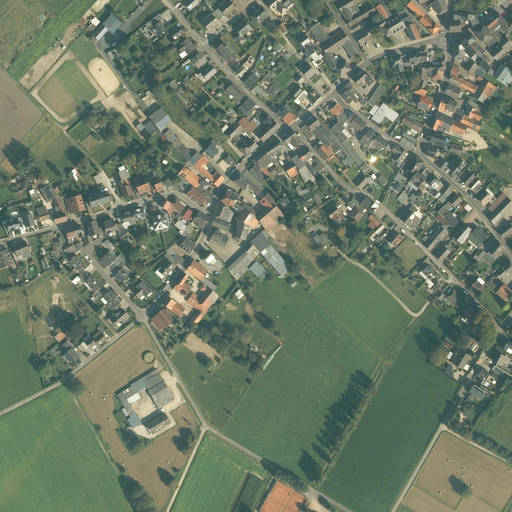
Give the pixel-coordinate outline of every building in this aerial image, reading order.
[(194,0),(189,0),(184,5),(189,11),(198,3),(194,0)] [(282,11),(284,13),(287,10),(282,3),(281,2),(281,0),(280,0),(277,0),(278,0),(277,0),(271,0),(271,1),(270,0),(269,0),(266,3),(272,11),(277,7),(280,11),(282,11)] [(282,3),(287,10),(293,5),(290,0),(285,0),(282,3)] [(346,21),(350,27),(376,12),(372,6),(360,13),(355,4),(362,0),(348,0),(338,6),(341,13),(342,12),(347,21),(346,21)] [(428,0),(421,5),(428,13),(431,11),(430,9),(434,5),(433,3),(431,0),(428,0)] [(434,5),(439,15),(448,11),(446,5),(444,0),(439,0),(437,1),(433,3),(434,5)] [(225,16),(226,16),(235,8),(231,4),(229,1),(220,9),(225,16)] [(390,13),(384,2),(378,6),(376,8),(384,20),(392,15),(390,13)] [(420,21),(429,29),(436,24),(429,19),(411,2),(407,6),(421,19),(420,21)] [(254,19),(258,24),(259,24),(261,21),(262,22),(265,19),(265,18),(268,15),(261,7),(258,10),(258,11),(255,13),(254,13),(251,15),(254,19)] [(220,20),(225,16),(220,9),(219,8),(213,13),(218,18),(220,20)] [(392,15),(384,20),(387,25),(382,28),(386,36),(388,35),(389,36),(392,34),(393,35),(406,28),(402,21),(397,12),(392,15)] [(452,12),(450,22),(460,22),(460,19),(458,18),(459,13),(452,12)] [(201,21),(203,24),(211,16),(210,15),(209,14),(201,21)] [(511,20),(509,25),(499,14),(494,19),(498,23),(508,34),(511,28),(511,20)] [(149,22),(153,27),(160,22),(159,21),(162,19),(159,15),(149,22)] [(469,21),(471,21),(473,27),(479,24),(474,16),(470,15),(469,21)] [(108,29),(112,33),(121,24),(111,16),(103,25),(108,29)] [(203,24),(209,31),(218,23),(215,20),(212,16),(211,16),(203,24)] [(95,17),(90,22),(92,23),(89,27),(92,31),(100,22),(95,17)] [(402,21),(406,28),(414,24),(409,17),(407,18),(402,21)] [(250,23),(254,28),(258,24),(254,19),(250,23)] [(378,30),(382,28),(387,25),(384,20),(375,26),(378,30)] [(238,34),(241,37),(242,37),(251,29),(250,29),(251,28),(249,26),(248,26),(244,21),(238,27),(237,26),(234,29),(238,34)] [(484,27),(498,43),(502,40),(493,30),(492,27),(495,26),(491,21),(484,27)] [(160,36),(163,33),(167,31),(164,27),(163,27),(160,22),(153,27),(157,32),(157,33),(158,32),(160,35),(160,36)] [(461,22),(460,22),(450,22),(450,32),(450,33),(461,33),(461,22)] [(318,42),(328,36),(319,23),(310,29),(318,42)] [(278,27),(283,33),(286,30),(282,24),(278,27)] [(421,39),(414,24),(406,28),(412,41),(421,39)] [(429,30),(433,35),(440,29),(436,24),(429,29),(429,30)] [(93,36),(98,40),(108,29),(103,25),(93,36)] [(375,26),(366,31),(369,36),(378,30),(375,26)] [(169,34),(174,40),(184,33),(179,27),(169,34)] [(475,33),(483,43),(485,42),(485,36),(489,33),(483,27),(475,33)] [(339,37),(345,33),(343,30),(330,38),(331,40),(332,39),(338,35),(339,37)] [(356,37),(361,46),(371,39),(369,36),(366,31),(356,37)] [(338,35),(332,39),(337,48),(342,44),(349,40),(345,33),(339,37),(338,35)] [(485,42),(488,46),(495,41),(489,33),(485,36),(485,42)] [(233,38),(239,45),(244,41),(242,37),(241,37),(238,34),(233,38)] [(306,51),(310,56),(315,53),(309,45),(312,43),(305,34),(298,40),(306,51)] [(466,43),(468,46),(474,43),(476,41),(472,34),(464,39),(466,43)] [(318,42),(321,46),(331,40),(330,38),(328,35),(328,36),(318,42)] [(511,44),(506,37),(502,40),(498,43),(498,44),(501,47),(506,52),(507,51),(511,47),(511,44)] [(332,39),(331,40),(321,46),(326,54),(324,56),(333,70),(335,69),(335,68),(339,66),(330,52),(337,48),(332,39)] [(184,51),(187,54),(194,49),(188,40),(177,47),(177,48),(178,48),(181,53),(184,51)] [(359,54),(349,40),(342,44),(352,58),(359,54)] [(466,48),(464,45),(461,41),(456,42),(456,41),(454,42),(453,43),(453,45),(454,45),(454,51),(464,50),(464,52),(465,52),(470,57),(473,54),(466,48)] [(323,56),(324,56),(326,54),(321,46),(318,42),(315,44),(323,56)] [(216,49),(228,62),(235,56),(224,43),(216,49)] [(274,48),(287,60),(292,55),(278,43),(274,48)] [(475,52),(480,58),(483,55),(484,53),(474,43),(468,46),(475,52)] [(168,50),(171,54),(178,48),(177,48),(177,47),(175,45),(168,50)] [(497,61),(506,52),(501,47),(492,55),(497,61)] [(454,58),(459,58),(464,58),(465,58),(465,57),(464,52),(464,50),(454,51),(454,58)] [(419,53),(419,62),(427,62),(427,53),(427,51),(424,51),(424,53),(419,52),(419,53)] [(415,64),(420,63),(419,62),(419,53),(410,54),(410,58),(411,64),(412,64),(413,65),(415,65),(415,64)] [(192,60),(198,67),(201,65),(206,61),(199,54),(192,60)] [(491,62),(483,55),(480,58),(483,60),(488,65),(491,62)] [(392,59),(395,72),(401,71),(399,65),(402,65),(403,65),(402,63),(402,60),(401,57),(392,59)] [(190,58),(181,65),(182,68),(192,60),(190,58)] [(235,63),(239,68),(246,62),(242,58),(235,63)] [(488,65),(483,60),(480,65),(488,72),(491,69),(489,66),(488,65)] [(335,69),(341,77),(351,70),(351,69),(346,61),(339,66),(335,68),(335,69)] [(470,61),(468,64),(465,69),(465,71),(473,76),(474,74),(477,69),(478,67),(470,61)] [(250,67),(246,62),(239,68),(235,72),(240,77),(250,67)] [(303,71),(308,78),(315,72),(308,64),(305,66),(307,68),(303,71)] [(151,70),(154,68),(152,65),(141,70),(145,78),(153,74),(151,70)] [(419,71),(419,75),(425,77),(426,71),(430,72),(430,71),(429,71),(430,67),(427,66),(420,65),(419,65),(419,71)] [(501,65),(496,72),(493,77),(501,83),(510,70),(507,68),(501,65)] [(202,74),(207,80),(216,72),(210,66),(206,70),(202,74)] [(448,80),(460,87),(464,81),(457,77),(459,71),(460,72),(461,71),(453,66),(451,73),(448,80)] [(197,74),(199,76),(202,74),(206,70),(204,68),(197,74)] [(477,69),(474,74),(479,77),(482,79),(485,74),(477,69)] [(487,73),(493,77),(496,72),(491,69),(488,72),(487,73)] [(511,81),(511,71),(510,70),(501,83),(508,87),(511,81)] [(245,78),(247,80),(253,74),(253,75),(254,74),(251,71),(245,78)] [(353,80),(360,87),(365,83),(369,87),(374,82),(370,78),(369,79),(362,71),(353,80)] [(442,80),(443,72),(432,71),(432,79),(442,80)] [(207,80),(202,74),(199,76),(199,77),(204,83),(207,80)] [(247,85),(249,88),(258,80),(253,75),(253,74),(247,80),(244,82),(247,85)] [(295,80),(300,85),(305,80),(300,75),(295,80)] [(425,79),(425,77),(419,75),(418,80),(414,91),(426,96),(428,89),(424,88),(427,80),(425,79)] [(219,87),(225,92),(233,84),(226,79),(219,87)] [(477,88),(476,90),(486,96),(492,100),(498,89),(485,80),(481,87),(479,86),(477,88)] [(168,85),(173,91),(178,87),(172,81),(168,85)] [(477,88),(464,81),(460,87),(474,94),(476,90),(477,88)] [(342,96),(346,101),(354,95),(352,92),(355,89),(349,83),(345,87),(348,91),(342,96)] [(236,87),(233,84),(225,92),(229,96),(236,87)] [(258,84),(253,89),(259,94),(263,89),(258,84)] [(266,92),(285,107),(287,105),(291,99),(273,84),(266,92)] [(373,108),(375,105),(380,97),(386,89),(380,85),(368,103),(373,108)] [(444,93),(457,100),(461,91),(449,85),(444,93)] [(231,99),(238,106),(240,103),(238,102),(245,95),(236,87),(229,96),(230,96),(231,95),(233,97),(231,99)] [(298,104),(300,102),(305,96),(307,94),(301,89),(292,99),(293,99),(298,104)] [(305,96),(307,99),(314,92),(311,90),(307,94),(305,96)] [(482,103),(486,96),(476,90),(474,94),(472,97),(482,103)] [(175,94),(183,104),(186,102),(177,91),(175,94)] [(307,99),(314,105),(322,97),(315,91),(314,92),(307,99)] [(359,101),(354,95),(346,101),(349,105),(354,100),(356,103),(359,101)] [(445,113),(446,110),(450,100),(443,98),(438,110),(445,113)] [(247,112),(247,113),(251,108),(254,105),(248,99),(241,107),(247,112)] [(418,106),(428,111),(432,103),(427,101),(421,99),(418,106)] [(458,104),(450,100),(446,110),(454,113),(456,109),(457,105),(458,104)] [(470,108),(477,111),(480,107),(473,103),(473,104),(470,108)] [(268,107),(276,114),(279,110),(272,104),(268,107)] [(330,111),(336,118),(341,113),(344,111),(337,104),(330,111)] [(280,117),(283,120),(291,112),(292,111),(287,105),(285,107),(284,107),(287,109),(284,112),(281,108),(279,111),(279,110),(276,114),(279,117),(280,117)] [(369,113),(374,116),(380,109),(375,105),(373,108),(369,113)] [(374,120),(378,123),(379,120),(381,122),(383,119),(383,118),(385,115),(389,117),(388,118),(393,122),(399,115),(387,106),(385,108),(382,106),(380,109),(374,116),(375,117),(374,120)] [(244,115),(245,114),(247,112),(241,107),(238,110),(244,115)] [(162,108),(150,117),(148,114),(147,115),(149,118),(151,120),(158,130),(160,132),(164,128),(165,128),(164,126),(171,121),(162,108)] [(245,114),(248,117),(250,114),(254,110),(251,108),(247,113),(247,112),(245,114)] [(479,122),(483,114),(477,111),(470,108),(469,111),(467,113),(465,116),(475,121),(476,120),(479,122)] [(283,120),(289,125),(297,118),(291,112),(283,120)] [(345,127),(348,124),(346,123),(348,120),(341,113),(336,118),(345,127)] [(229,122),(232,125),(235,122),(228,114),(222,120),(226,124),(229,122)] [(246,119),(250,123),(254,118),(250,114),(248,117),(246,119)] [(266,114),(259,120),(261,121),(260,122),(261,124),(261,123),(268,116),(266,114)] [(353,114),(348,120),(346,123),(348,124),(350,125),(357,117),(353,114)] [(402,123),(412,128),(415,121),(409,118),(409,116),(406,114),(402,123)] [(431,128),(436,130),(438,127),(439,124),(442,126),(441,127),(446,129),(449,119),(437,114),(433,121),(432,124),(431,128)] [(464,124),(471,128),(475,121),(465,116),(465,115),(464,115),(463,118),(466,120),(464,124)] [(261,123),(266,128),(266,129),(273,121),(274,121),(268,116),(261,123)] [(238,123),(244,128),(248,124),(250,123),(246,119),(244,117),(238,123)] [(307,125),(312,131),(320,126),(321,125),(315,117),(306,124),(307,125)] [(351,126),(359,133),(360,133),(366,124),(357,117),(350,125),(348,127),(349,128),(351,126)] [(258,122),(254,118),(250,123),(248,124),(244,128),(250,134),(260,124),(258,122)] [(449,133),(450,130),(454,122),(449,119),(446,129),(445,131),(449,133)] [(158,130),(151,120),(143,127),(144,128),(146,130),(142,133),(147,139),(158,130)] [(476,120),(475,121),(471,128),(472,129),(476,130),(479,131),(481,126),(482,125),(478,123),(479,122),(476,120)] [(266,128),(265,129),(271,135),(279,127),(273,121),(266,129),(266,128)] [(415,121),(412,128),(418,131),(420,133),(424,126),(415,121)] [(237,134),(240,132),(243,129),(235,122),(232,125),(230,127),(236,134),(237,134)] [(450,130),(464,136),(467,127),(456,122),(454,122),(450,130)] [(144,128),(143,127),(140,123),(136,127),(140,132),(144,128)] [(331,130),(337,136),(340,133),(344,129),(338,123),(331,130)] [(302,128),(310,139),(315,135),(312,131),(307,125),(302,128)] [(322,128),(320,126),(312,131),(315,135),(321,141),(324,145),(327,148),(329,146),(330,147),(332,150),(335,154),(340,150),(330,137),(330,136),(323,127),(322,128)] [(233,137),(236,134),(230,127),(224,133),(230,139),(233,137)] [(263,142),(271,135),(265,129),(257,136),(263,142)] [(340,133),(347,139),(352,136),(344,129),(340,133)] [(172,147),(173,148),(180,143),(169,130),(163,135),(172,147)] [(290,143),(294,148),(302,142),(297,136),(294,131),(293,131),(283,139),(287,145),(290,143)] [(370,146),(372,144),(377,137),(370,131),(361,142),(365,145),(366,144),(370,146)] [(347,139),(340,133),(337,136),(337,137),(342,143),(346,140),(347,139)] [(233,137),(237,145),(241,142),(240,139),(237,134),(236,134),(233,137)] [(399,143),(410,150),(414,144),(416,140),(405,134),(399,143)] [(445,147),(446,143),(444,142),(446,138),(436,135),(434,139),(432,138),(431,143),(445,147)] [(379,136),(377,137),(372,144),(379,150),(386,142),(379,136)] [(243,144),(244,145),(251,153),(257,147),(251,140),(247,143),(245,141),(243,144)] [(347,150),(347,151),(352,148),(346,140),(342,143),(342,144),(343,146),(347,150)] [(281,142),(271,148),(276,155),(280,152),(285,149),(281,142)] [(180,143),(173,148),(179,152),(184,147),(180,143)] [(211,145),(208,147),(206,150),(205,151),(212,157),(218,151),(214,148),(211,145)] [(246,157),(251,153),(244,145),(239,149),(246,157)] [(317,151),(325,161),(328,158),(332,154),(328,149),(330,147),(329,146),(327,148),(324,145),(320,148),(317,151)] [(450,152),(458,154),(460,147),(452,145),(450,152)] [(179,152),(194,166),(202,157),(197,152),(194,156),(189,151),(184,146),(184,147),(179,152)] [(400,148),(396,146),(394,149),(393,151),(396,153),(393,158),(397,161),(400,163),(402,164),(406,157),(409,154),(400,148)] [(426,155),(434,159),(435,156),(437,152),(438,149),(427,146),(426,155)] [(271,159),(276,155),(271,148),(266,152),(271,159)] [(308,148),(301,153),(303,155),(304,155),(308,160),(314,156),(308,148)] [(358,156),(352,148),(347,151),(354,160),(358,156)] [(270,159),(271,159),(266,152),(260,157),(267,166),(268,165),(272,162),(270,159)] [(297,155),(303,163),(305,162),(308,160),(304,155),(303,155),(301,153),(297,155)] [(224,160),(229,165),(234,160),(229,155),(224,160)] [(300,173),(305,183),(314,177),(311,174),(307,167),(303,163),(297,155),(291,160),(293,163),(295,165),(298,170),(300,172),(300,173)] [(199,171),(209,180),(212,177),(202,168),(209,162),(203,156),(202,157),(194,166),(199,171)] [(298,170),(295,165),(293,163),(291,160),(289,157),(289,156),(287,157),(288,160),(291,164),(284,168),(291,179),(295,176),(300,173),(300,172),(298,170)] [(364,165),(358,156),(354,160),(360,168),(364,165)] [(260,157),(258,159),(265,168),(267,166),(260,157)] [(272,160),(277,168),(280,166),(281,165),(279,163),(280,163),(276,157),(272,160)] [(416,157),(412,163),(420,169),(424,163),(416,157)] [(255,166),(260,172),(265,168),(258,159),(252,163),(255,166)] [(436,166),(443,171),(448,164),(449,164),(444,160),(441,164),(439,162),(436,166)] [(460,160),(457,164),(462,168),(465,165),(460,160)] [(325,168),(320,163),(318,165),(315,167),(320,172),(325,168)] [(409,171),(415,175),(417,172),(420,169),(412,163),(406,170),(409,172),(409,171)] [(360,168),(363,173),(366,171),(369,169),(366,164),(364,165),(360,168)] [(460,171),(462,168),(457,164),(451,170),(455,175),(456,175),(460,171)] [(307,167),(311,174),(315,171),(310,165),(307,167)] [(249,171),(258,181),(264,176),(260,172),(255,166),(249,171)] [(189,183),(196,188),(201,181),(191,173),(190,173),(183,168),(178,174),(180,176),(185,180),(185,179),(189,183)] [(270,180),(270,181),(273,179),(265,168),(260,172),(264,176),(270,180)] [(119,172),(123,180),(129,178),(125,169),(124,170),(119,172)] [(426,169),(421,175),(426,180),(432,173),(426,169)] [(464,171),(462,173),(458,178),(462,181),(468,175),(464,171)] [(212,183),(217,188),(224,179),(217,172),(212,177),(209,180),(212,183)] [(415,175),(410,181),(414,184),(421,175),(417,172),(415,175)] [(233,182),(240,188),(246,179),(240,173),(233,182)] [(395,179),(401,184),(405,179),(398,173),(395,179)] [(382,174),(377,178),(383,185),(388,181),(382,174)] [(434,188),(435,189),(438,186),(437,185),(440,182),(432,174),(425,181),(432,187),(433,188),(434,188)] [(464,184),(468,187),(476,178),(473,175),(472,176),(469,174),(468,175),(462,181),(462,182),(463,180),(465,183),(464,184)] [(93,177),(97,185),(97,184),(102,182),(98,175),(93,177)] [(358,181),(364,186),(370,180),(364,175),(358,181)] [(419,188),(426,180),(421,175),(414,184),(419,188)] [(185,180),(180,176),(176,183),(180,186),(185,180)] [(144,178),(139,180),(134,182),(136,186),(139,192),(139,194),(144,192),(149,190),(150,190),(146,183),(144,178)] [(156,190),(157,192),(163,190),(163,189),(161,186),(159,183),(156,178),(152,180),(153,183),(156,190)] [(479,181),(476,178),(468,187),(474,192),(479,186),(481,184),(478,182),(479,181)] [(163,182),(167,189),(172,185),(168,179),(163,182)] [(179,188),(184,191),(189,183),(185,179),(185,180),(180,186),(179,188)] [(251,183),(246,179),(240,188),(244,191),(248,187),(251,183)] [(100,194),(106,192),(108,192),(103,181),(102,182),(97,184),(100,194)] [(118,182),(124,197),(132,194),(129,186),(124,187),(122,181),(118,182)] [(196,188),(210,200),(213,196),(206,190),(210,185),(204,181),(203,183),(201,181),(196,188)] [(355,185),(360,190),(364,186),(358,181),(355,185)] [(402,187),(397,182),(393,188),(398,192),(402,187)] [(444,193),(448,197),(452,193),(451,192),(455,189),(447,182),(444,186),(448,189),(444,193)] [(249,189),(257,196),(261,191),(251,183),(248,187),(250,189),(249,189)] [(62,205),(57,196),(54,191),(52,186),(42,192),(47,201),(53,198),(58,206),(62,205)] [(299,186),(295,188),(300,197),(310,191),(308,188),(302,191),(299,186)] [(474,192),(477,195),(483,189),(479,186),(474,192)] [(186,195),(194,202),(202,194),(199,191),(198,192),(192,187),(186,195)] [(428,192),(434,197),(435,197),(439,192),(435,189),(434,188),(433,188),(432,187),(428,192)] [(488,188),(485,191),(492,198),(493,196),(495,195),(488,188)] [(35,189),(29,191),(32,200),(37,195),(35,189)] [(482,203),(485,205),(488,202),(492,198),(485,191),(478,199),(482,203)] [(89,202),(91,208),(110,202),(108,197),(106,192),(100,194),(88,198),(89,202)] [(220,201),(227,205),(233,196),(226,192),(220,201)] [(397,199),(402,203),(407,196),(403,192),(397,199)] [(488,209),(493,214),(497,210),(508,198),(503,193),(497,200),(492,205),(488,209)] [(207,198),(202,194),(194,202),(195,203),(199,207),(203,202),(207,198)] [(266,195),(272,202),(274,200),(267,194),(266,195)] [(260,202),(266,209),(269,212),(275,206),(272,203),(272,202),(266,195),(260,201),(260,202)] [(313,198),(319,208),(323,205),(318,195),(313,198)] [(451,204),(455,208),(462,201),(457,195),(449,202),(451,204)] [(74,211),(74,213),(75,212),(78,211),(78,212),(84,210),(80,196),(74,198),(75,202),(71,203),(74,211)] [(227,205),(232,208),(234,203),(236,200),(238,198),(233,196),(227,205)] [(492,205),(497,200),(493,196),(492,198),(488,202),(492,205)] [(174,203),(177,206),(181,201),(178,199),(175,198),(173,199),(172,198),(171,199),(174,203)] [(363,212),(365,209),(372,202),(367,198),(361,205),(358,208),(363,212)] [(410,202),(412,205),(414,203),(418,208),(421,205),(414,198),(410,202)] [(511,201),(508,198),(497,210),(502,217),(511,206),(511,201)] [(159,206),(167,211),(170,204),(162,199),(159,206)] [(358,208),(361,205),(354,199),(348,205),(354,210),(356,208),(357,209),(358,208)] [(172,206),(179,213),(187,204),(185,202),(184,203),(181,201),(177,206),(174,203),(172,204),(172,206)] [(372,201),(372,202),(365,209),(371,214),(372,213),(378,206),(372,201)] [(213,217),(226,222),(230,211),(228,209),(218,204),(213,217)] [(240,208),(244,210),(255,217),(255,218),(258,216),(252,211),(253,210),(243,204),(241,207),(241,206),(240,208)] [(58,206),(60,214),(64,213),(64,215),(64,214),(67,214),(62,205),(58,206)] [(285,217),(275,206),(269,212),(266,209),(258,216),(255,218),(265,230),(267,232),(285,217)] [(409,211),(413,214),(415,212),(416,213),(418,211),(413,206),(409,211)] [(37,209),(38,215),(47,212),(45,207),(37,209)] [(332,219),(336,224),(343,218),(340,214),(335,207),(327,213),(332,220),(332,219)] [(350,216),(358,222),(362,217),(361,216),(363,214),(357,209),(356,208),(354,210),(350,216)] [(438,213),(443,218),(448,213),(446,211),(443,208),(438,213)] [(141,219),(145,219),(142,209),(132,211),(134,220),(140,218),(141,219)] [(373,214),(372,213),(371,214),(365,209),(363,212),(368,218),(373,214)] [(249,226),(255,217),(244,210),(241,215),(237,220),(248,226),(249,226)] [(497,222),(502,217),(497,210),(493,214),(489,218),(494,225),(497,222)] [(130,221),(131,226),(133,225),(136,224),(134,220),(132,211),(124,213),(125,214),(120,215),(121,220),(122,219),(123,223),(130,221)] [(401,219),(410,226),(414,221),(417,218),(413,214),(409,211),(401,219)] [(49,218),(47,212),(38,215),(40,221),(49,218)] [(193,221),(204,228),(207,218),(199,212),(193,221)] [(66,221),(64,214),(64,215),(64,213),(60,214),(53,216),(55,224),(66,221)] [(443,218),(446,221),(451,215),(451,214),(449,213),(448,213),(443,218)] [(368,218),(377,227),(381,223),(377,218),(373,214),(368,218)] [(25,224),(26,228),(34,225),(32,215),(23,217),(25,224)] [(164,215),(158,216),(161,229),(167,227),(164,215)] [(459,222),(451,215),(446,221),(453,228),(459,222)] [(155,230),(161,229),(158,216),(152,218),(155,230)] [(388,217),(384,221),(388,225),(392,221),(388,217)] [(9,231),(9,232),(19,229),(18,222),(17,220),(13,221),(13,219),(11,218),(8,219),(7,221),(8,222),(6,222),(7,224),(9,231)] [(112,234),(111,232),(117,230),(117,229),(116,226),(116,225),(114,225),(112,219),(102,223),(106,233),(107,235),(109,236),(111,236),(112,234)] [(117,220),(120,224),(118,226),(116,226),(117,229),(117,230),(120,240),(128,233),(125,230),(121,225),(124,224),(123,223),(122,219),(121,220),(117,220)] [(226,231),(229,224),(214,219),(212,225),(219,229),(226,231)] [(245,241),(248,226),(237,220),(236,220),(236,222),(235,227),(237,227),(234,237),(245,241)] [(87,224),(90,235),(94,234),(94,235),(98,234),(99,234),(98,229),(95,222),(92,224),(91,223),(87,224)] [(174,225),(183,233),(186,228),(177,222),(174,225)] [(189,223),(186,228),(183,233),(182,235),(186,238),(194,226),(189,223)] [(376,245),(382,240),(377,234),(385,227),(382,224),(368,236),(376,245)] [(499,233),(503,239),(511,232),(511,226),(511,224),(499,233)] [(468,236),(469,238),(470,236),(475,230),(473,228),(471,230),(470,229),(465,225),(454,237),(461,244),(468,236)] [(74,236),(78,235),(82,234),(80,229),(79,226),(72,228),(74,236)] [(439,230),(436,233),(441,238),(447,232),(446,231),(442,227),(439,230)] [(75,237),(74,236),(72,228),(65,229),(68,239),(71,238),(75,237)] [(475,230),(470,236),(474,240),(475,239),(480,244),(481,243),(487,237),(487,236),(486,237),(481,232),(477,228),(475,230)] [(210,240),(217,244),(222,234),(217,232),(215,230),(210,240)] [(289,268),(266,240),(270,236),(267,232),(265,230),(254,239),(250,243),(255,247),(259,252),(280,276),(289,268)] [(389,242),(395,247),(403,238),(396,232),(391,238),(388,241),(389,241),(389,242)] [(438,242),(441,238),(436,233),(433,237),(438,242)] [(217,244),(223,248),(228,238),(223,235),(222,234),(217,244)] [(313,238),(320,248),(324,245),(323,244),(328,240),(324,234),(320,236),(321,237),(319,238),(317,235),(313,238)] [(382,242),(385,244),(389,241),(388,241),(391,238),(389,235),(382,242)] [(468,236),(461,244),(462,245),(468,238),(468,239),(469,238),(468,236)] [(478,247),(480,244),(475,239),(474,240),(470,236),(469,238),(468,239),(478,247)] [(432,248),(438,242),(433,237),(430,240),(427,244),(425,246),(431,253),(434,250),(432,248)] [(180,247),(190,254),(195,244),(186,238),(180,247)] [(498,241),(489,252),(496,259),(504,249),(498,241)] [(15,252),(17,257),(17,256),(29,251),(29,250),(25,242),(13,247),(15,252)] [(245,252),(248,254),(255,247),(250,243),(244,250),(245,252)] [(77,250),(74,245),(70,247),(67,249),(71,254),(77,250)] [(259,252),(255,247),(248,254),(254,259),(259,252)] [(441,252),(446,257),(450,252),(445,247),(441,252)] [(166,252),(167,253),(164,255),(169,261),(172,258),(176,254),(169,248),(166,251),(166,252)] [(0,269),(5,268),(5,269),(8,267),(8,266),(12,264),(11,261),(12,261),(9,253),(8,253),(6,250),(2,252),(1,251),(0,251),(0,269)] [(29,251),(17,256),(19,260),(31,255),(29,251)] [(200,257),(208,264),(213,258),(214,258),(212,256),(212,257),(210,254),(206,251),(200,257)] [(484,251),(478,257),(480,259),(482,260),(483,259),(487,254),(484,251)] [(101,259),(108,267),(112,262),(115,260),(108,252),(101,259)] [(236,281),(249,269),(261,281),(268,274),(254,260),(254,259),(248,254),(245,252),(227,269),(236,281)] [(441,252),(438,255),(436,258),(441,263),(446,257),(441,252)] [(496,259),(489,252),(487,254),(483,259),(491,265),(496,259)] [(112,262),(116,266),(121,262),(125,259),(121,254),(115,260),(112,262)] [(172,258),(180,266),(184,261),(180,257),(176,254),(172,258)] [(213,258),(216,261),(213,264),(218,269),(223,264),(218,260),(219,259),(216,256),(214,254),(212,256),(214,258),(213,258)] [(75,269),(76,268),(82,262),(76,256),(72,259),(69,261),(75,269)] [(39,261),(43,270),(48,268),(45,259),(39,261)] [(186,270),(192,275),(196,270),(197,271),(200,267),(201,266),(193,260),(186,270)] [(159,272),(164,278),(168,274),(170,271),(174,267),(169,261),(159,272)] [(87,268),(82,262),(76,268),(81,273),(87,268)] [(511,263),(511,262),(503,268),(509,275),(511,272),(511,263)] [(423,272),(428,278),(435,272),(429,266),(423,272)] [(192,275),(201,281),(203,277),(207,272),(200,267),(197,271),(196,270),(192,275)] [(504,279),(509,275),(503,268),(498,273),(504,279)] [(115,275),(122,282),(124,280),(125,281),(129,278),(121,269),(115,275)] [(162,280),(164,278),(159,272),(157,271),(155,273),(162,280)] [(423,272),(421,271),(419,273),(426,281),(428,278),(423,272)] [(441,278),(435,272),(428,278),(434,284),(441,278)] [(173,289),(185,297),(191,288),(183,283),(188,276),(184,273),(173,289)] [(85,282),(90,287),(96,281),(92,276),(85,282)] [(203,284),(214,291),(217,287),(203,277),(201,281),(203,284)] [(482,286),(485,282),(480,277),(476,281),(482,286)] [(430,289),(434,284),(428,278),(426,281),(425,282),(429,285),(428,287),(430,289)] [(101,287),(96,281),(90,287),(95,292),(101,287)] [(470,288),(475,293),(479,289),(482,286),(476,281),(470,288)] [(485,282),(482,286),(479,289),(482,291),(487,286),(488,285),(485,282)] [(496,294),(497,293),(496,293),(499,290),(490,282),(488,285),(487,286),(496,294)] [(138,286),(139,287),(133,292),(139,298),(144,294),(145,294),(149,291),(142,283),(138,286)] [(433,291),(434,292),(441,285),(439,283),(432,290),(433,291)] [(506,302),(511,294),(511,292),(504,285),(499,290),(496,293),(497,293),(506,302)] [(191,305),(198,311),(204,315),(219,296),(209,289),(207,292),(205,294),(198,302),(195,300),(191,305)] [(239,290),(234,294),(239,299),(244,295),(239,290)] [(452,303),(456,308),(464,300),(454,290),(451,294),(447,298),(452,303)] [(103,297),(108,302),(114,297),(109,292),(103,297)] [(186,302),(191,305),(195,300),(197,297),(193,293),(186,302)] [(438,299),(442,302),(444,301),(447,298),(443,294),(438,299)] [(161,304),(170,311),(176,303),(167,296),(161,304)] [(114,297),(108,302),(107,303),(113,309),(120,304),(115,299),(116,299),(114,297)] [(179,306),(176,303),(170,311),(174,313),(179,306)] [(114,313),(114,312),(119,309),(122,306),(120,304),(113,309),(112,310),(114,313)] [(174,313),(179,317),(185,310),(179,306),(174,313)] [(467,321),(469,323),(477,313),(472,310),(471,311),(470,309),(466,314),(464,317),(467,320),(467,321)] [(163,310),(157,315),(166,326),(172,321),(163,310)] [(193,328),(204,315),(198,311),(189,324),(193,328)] [(111,320),(118,327),(129,317),(124,312),(121,314),(119,312),(116,315),(111,320)] [(163,328),(166,326),(157,315),(152,320),(153,321),(156,326),(159,329),(162,326),(163,328)] [(54,337),(58,342),(73,329),(69,324),(54,337)] [(99,331),(91,338),(98,347),(106,339),(102,333),(101,333),(99,331)] [(93,351),(98,347),(91,338),(86,342),(85,343),(89,346),(93,351)] [(61,346),(67,353),(72,348),(74,346),(68,340),(61,346)] [(77,354),(72,348),(67,353),(65,354),(69,359),(68,360),(72,364),(78,358),(76,356),(77,354)] [(470,356),(462,352),(457,348),(454,354),(451,358),(449,361),(454,365),(462,369),(463,368),(466,364),(465,364),(470,356)] [(155,358),(153,354),(151,353),(148,353),(144,355),(143,359),(145,362),(147,364),(151,364),(154,362),(155,358)] [(496,363),(502,366),(501,365),(505,358),(506,358),(498,353),(495,358),(494,361),(496,363)] [(496,363),(495,366),(499,369),(505,373),(507,374),(509,370),(502,366),(496,363)] [(449,365),(444,372),(452,377),(455,372),(453,371),(454,368),(449,365)] [(502,376),(505,373),(499,369),(495,366),(492,370),(494,372),(502,376)] [(477,376),(481,379),(485,381),(486,381),(490,374),(482,369),(477,376)] [(156,370),(143,377),(146,382),(159,375),(156,370)] [(494,372),(491,377),(499,382),(502,376),(494,372)] [(159,374),(159,375),(146,382),(144,384),(146,388),(148,391),(163,382),(159,374)] [(121,403),(125,410),(131,406),(130,404),(141,398),(138,393),(146,388),(144,384),(146,382),(143,377),(130,385),(131,387),(132,387),(136,394),(121,403)] [(169,392),(163,382),(148,391),(154,401),(169,392)] [(477,397),(481,399),(484,394),(485,393),(486,392),(480,389),(475,385),(473,388),(470,392),(474,395),(477,398),(477,397)] [(117,396),(121,403),(136,394),(132,387),(131,387),(117,396)] [(174,400),(169,392),(154,401),(158,409),(174,400)] [(141,423),(131,406),(125,410),(126,410),(136,427),(141,423)] [(147,426),(152,434),(161,428),(161,427),(170,422),(165,414),(157,419),(147,426)]
